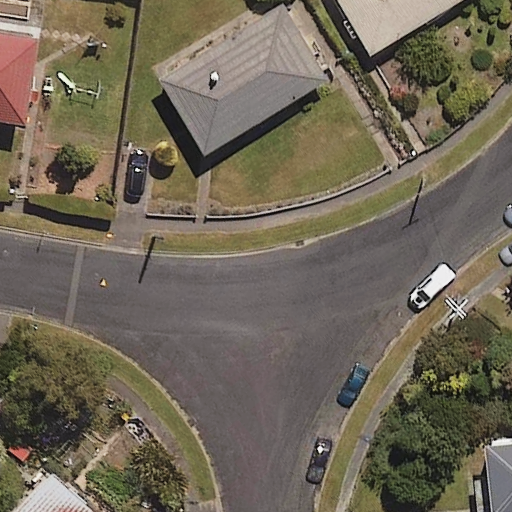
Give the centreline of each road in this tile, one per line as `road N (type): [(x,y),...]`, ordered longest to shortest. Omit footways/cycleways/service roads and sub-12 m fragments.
road 1 (residential): [(511,178),(411,250),(256,292)]
road 2 (residential): [(256,292),(161,293),(0,268)]
road 3 (residential): [(265,511),(256,292)]
